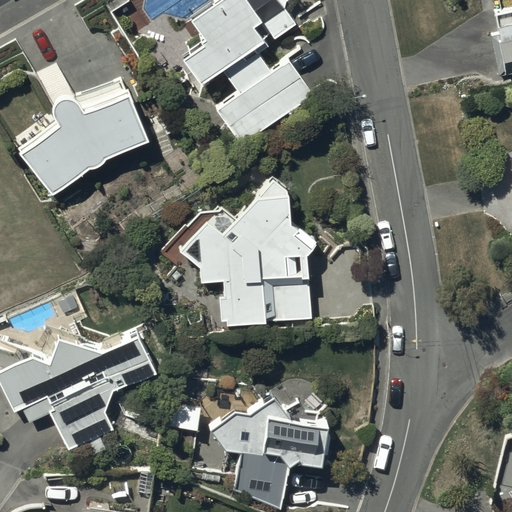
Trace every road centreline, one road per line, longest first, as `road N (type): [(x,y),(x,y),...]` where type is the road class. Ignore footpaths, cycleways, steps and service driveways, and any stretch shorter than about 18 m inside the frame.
road 1 (residential): [(419,385),(413,264),(361,0)]
road 2 (residential): [(382,511),(402,467),(419,385)]
